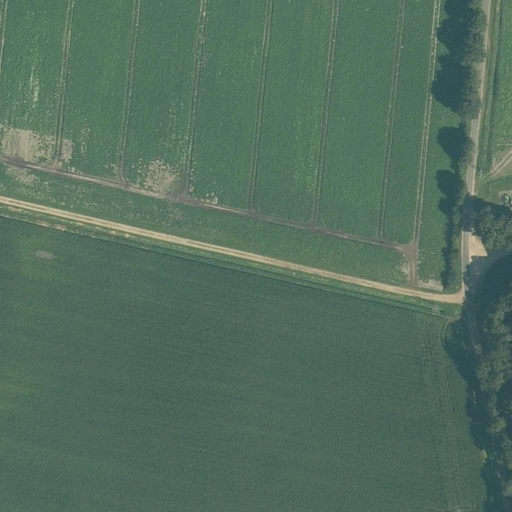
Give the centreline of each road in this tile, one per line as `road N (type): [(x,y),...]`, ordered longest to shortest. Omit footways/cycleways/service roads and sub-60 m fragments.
road 1 (unclassified): [(485,0),(464,240),(507,511)]
road 2 (track): [(0,198),(371,283),(467,297)]
